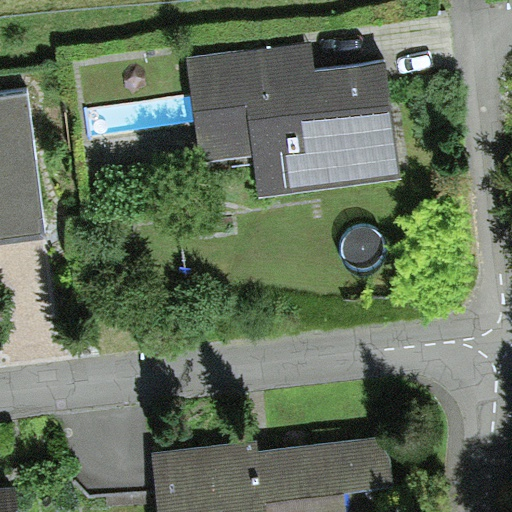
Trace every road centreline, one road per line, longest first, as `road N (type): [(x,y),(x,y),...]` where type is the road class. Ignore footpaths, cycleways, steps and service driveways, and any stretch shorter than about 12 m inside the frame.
road 1 (residential): [(0,389),(489,331)]
road 2 (residential): [(489,331),(477,511)]
